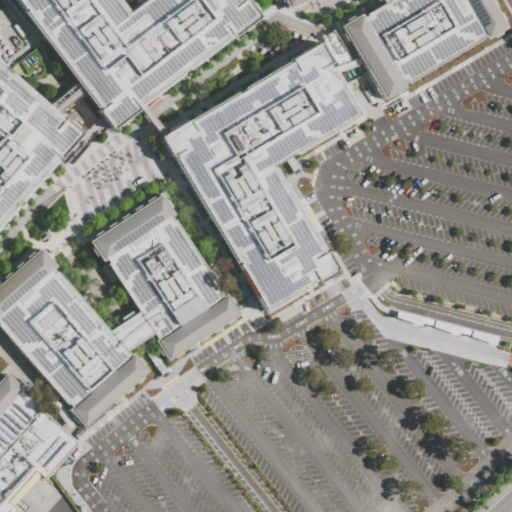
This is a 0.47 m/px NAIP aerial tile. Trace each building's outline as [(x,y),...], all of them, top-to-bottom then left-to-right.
[(14,0),(114,0),(123,11),(137,0),(246,0),(257,13),(229,34),(228,32),(137,102),(134,104),(135,106),(107,127),(101,119),(93,108),(95,107),(94,105),(95,104),(80,86),(76,80),(45,40),(14,0)] [(486,0),(503,28),(483,40),(481,36),(400,84),(402,88),(380,101),(366,76),(357,62),(335,24),(357,12),(358,14),(380,1),(379,0),(298,0),(284,6),(281,0),(486,0)] [(332,29),(349,59),(335,64),(319,36),(332,29)] [(156,135),(160,133),(185,117),(186,119),(288,58),(287,56),(316,39),(328,59),(325,61),(331,72),(342,90),(358,116),(271,167),(319,247),(317,249),(318,250),(322,248),(334,268),(313,281),(312,278),(308,280),(309,283),(260,312),(251,296),(253,295),(171,155),(172,154),(171,151),(167,153),(156,135)] [(0,65),(7,71),(45,105),(50,110),(59,117),(60,115),(78,131),(59,154),(56,157),(53,155),(0,217),(0,65)] [(124,350),(126,354),(128,353),(145,372),(81,428),(64,409),(67,406),(65,403),(63,404),(0,332),(0,281),(38,249),(52,265),(50,267),(105,330),(135,311),(103,262),(105,261),(102,258),(101,258),(98,260),(85,241),(158,194),(170,213),(168,215),(170,218),(171,218),(218,290),(217,291),(219,294),(222,292),(233,309),(235,312),(163,359),(150,339),(153,338),(150,334),(148,335),(124,350)] [(0,511),(0,374),(2,372),(19,388),(17,390),(70,438),(75,443),(43,478),(35,470),(6,501),(15,509),(12,511),(0,511)]
